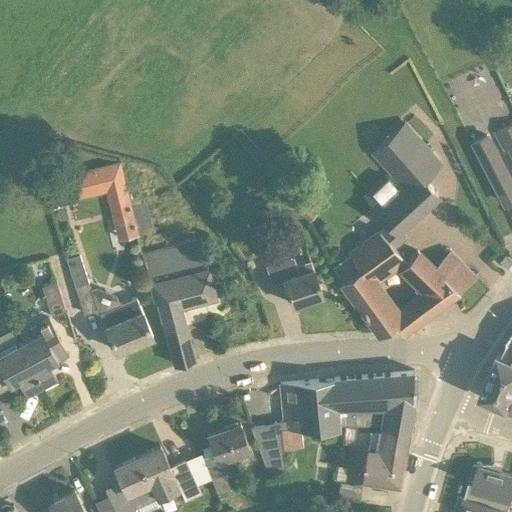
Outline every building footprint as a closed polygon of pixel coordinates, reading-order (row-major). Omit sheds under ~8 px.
[(511,123),(492,133),(501,151),(505,149),(511,162),(511,123)] [(364,200),(396,234),(436,196),(423,181),(440,165),(402,126),(371,156),(390,176),(364,200)] [(511,186),(485,134),(470,142),(502,204),(511,198),(511,186)] [(130,206),(119,161),(66,175),(72,200),(104,192),(116,240),(137,235),(137,231),(130,206)] [(265,188),(257,177),(245,185),(254,197),(265,188)] [(145,199),(141,200),(131,203),(138,230),(152,226),(145,199)] [(305,205),(298,213),(307,221),(314,213),(305,205)] [(458,291),(434,268),(417,251),(397,270),(412,285),(411,286),(416,292),(397,306),(376,277),(403,257),(396,249),(379,231),(349,254),(330,267),(379,333),(394,323),(403,332),(458,291)] [(180,306),(214,296),(198,238),(141,255),(153,302),(157,301),(174,364),(194,359),(180,306)] [(450,252),(434,268),(458,291),(476,277),(450,252)] [(83,313),(98,309),(91,289),(88,281),(88,282),(79,255),(66,259),(83,313)] [(310,260),(296,265),(293,256),(265,266),(272,285),(284,281),(292,304),(322,294),(310,260)] [(50,317),(65,312),(55,282),(41,287),(50,317)] [(152,335),(136,297),(99,312),(116,351),(152,335)] [(33,337),(18,345),(41,387),(56,379),(48,363),(56,358),(55,357),(65,352),(46,318),(34,324),(35,325),(28,328),(33,337)] [(41,387),(18,345),(10,329),(0,334),(0,386),(9,382),(9,384),(18,379),(26,395),(41,387)] [(511,333),(508,340),(509,340),(503,354),(498,352),(480,394),(511,408),(511,333)] [(386,424),(386,425),(409,429),(413,409),(414,370),(280,383),(284,420),(249,428),(268,475),(285,468),(283,449),(282,442),(281,429),(292,429),(300,429),(338,429),(338,424),(386,424)] [(218,464),(207,468),(211,477),(217,494),(230,489),(226,476),(238,472),(232,455),(249,449),(239,422),(207,434),(211,444),(218,464)] [(331,480),(328,494),(335,504),(358,506),(361,484),(362,479),(397,484),(399,485),(405,449),(409,429),(386,425),(385,430),(357,430),(354,446),(351,446),(347,466),(345,482),(331,480)] [(292,429),(281,429),(282,442),(283,449),(302,446),(300,429),(292,429)] [(160,446),(137,456),(149,482),(156,497),(178,487),(185,500),(201,493),(197,483),(186,459),(169,466),(160,446)] [(118,484),(105,490),(107,494),(115,511),(136,511),(134,507),(156,497),(149,482),(137,456),(115,466),(123,486),(119,488),(118,484)] [(469,482),(464,498),(508,511),(508,510),(511,497),(511,474),(500,471),(489,468),(490,465),(474,465),(470,476),(474,477),(473,481),(472,483),(469,482)] [(85,511),(74,489),(49,502),(54,511),(85,511)] [(459,497),(454,511),(511,511),(508,510),(508,511),(464,498),(464,499),(459,497)]
